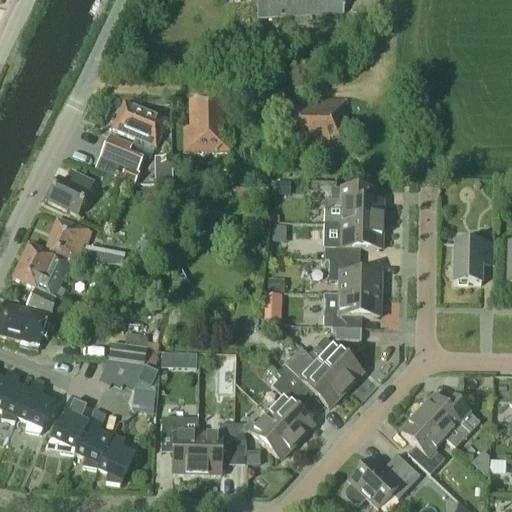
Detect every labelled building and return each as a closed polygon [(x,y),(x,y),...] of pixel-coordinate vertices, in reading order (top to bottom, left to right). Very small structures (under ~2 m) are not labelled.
[(342,16),(341,0),(231,0),(232,5),(256,4),(256,19),(342,16)] [(225,102),(190,102),(190,130),(183,130),(183,157),(228,157),(228,129),(225,130),(225,102)] [(345,103),(287,103),(286,154),(343,155),(345,103)] [(167,125),(125,106),(112,133),(154,153),(167,125)] [(110,138),(100,159),(132,173),(137,160),(128,156),(132,148),(110,138)] [(167,186),(167,164),(154,164),(154,186),(167,186)] [(94,187),(72,175),(66,186),(59,183),(48,204),(77,219),(94,187)] [(275,197),(290,198),(290,185),(276,184),(275,197)] [(146,206),(158,202),(154,190),(142,194),(146,206)] [(325,204),(325,227),(381,229),(381,205),(360,204),(360,192),(330,192),(330,204),(325,204)] [(82,251),(84,248),(86,248),(91,234),(56,222),(45,254),(78,266),(122,268),(123,261),(84,254),(85,252),(82,251)] [(323,264),(328,264),(359,264),(359,253),(380,253),(381,229),(325,227),(323,264)] [(493,236),(471,236),(471,248),(453,247),(452,287),(480,288),(480,270),(492,270),(493,236)] [(150,263),(156,248),(140,243),(135,259),(150,263)] [(55,263),(27,250),(12,281),(32,290),(34,291),(27,309),(64,319),(67,308),(56,302),(54,301),(53,300),(69,266),(63,264),(62,266),(55,263)] [(338,298),(379,299),(379,277),(358,276),(359,264),(328,264),(328,285),(339,286),(338,296),(338,298)] [(284,295),(285,283),(268,282),(268,295),(284,295)] [(378,321),(379,299),(338,298),(338,296),(328,296),(327,319),(326,332),(334,332),(360,332),(360,321),(378,321)] [(48,320),(1,306),(0,307),(0,340),(21,346),(20,349),(38,354),(48,320)] [(263,314),(263,330),(264,330),(279,330),(280,315),(263,314)] [(334,332),(334,344),(360,344),(360,332),(334,332)] [(143,369),(144,369),(156,371),(159,346),(147,345),(148,338),(127,335),(125,350),(145,353),(143,369)] [(361,377),(324,341),(316,349),(324,357),(316,366),(345,394),(361,377)] [(107,364),(121,366),(132,367),(143,369),(145,353),(125,350),(110,348),(107,364)] [(160,357),(160,372),(172,372),(172,357),(160,357)] [(276,378),(280,381),(283,385),(305,406),(313,397),(328,412),(345,394),(316,366),(308,374),(300,366),(293,359),(276,378)] [(109,390),(110,386),(121,366),(107,364),(98,385),(109,390)] [(121,366),(110,386),(121,391),(122,387),(132,367),(121,366)] [(132,367),(122,387),(133,392),(144,369),(143,369),(132,367)] [(156,371),(144,369),(133,392),(132,414),(152,415),(155,394),(152,391),(159,373),(156,372),(156,371)] [(8,376),(6,379),(0,392),(0,414),(1,415),(1,424),(14,426),(16,422),(31,391),(17,385),(19,381),(8,376)] [(33,387),(31,391),(16,422),(25,426),(25,434),(40,435),(55,402),(42,396),(47,385),(36,380),(33,387)] [(266,418),(296,446),(312,429),(297,414),(305,406),(283,385),(280,381),(271,390),(283,401),(266,418)] [(434,400),(417,418),(443,443),(460,425),(470,435),(478,426),(460,409),(452,417),(434,400)] [(59,456),(73,458),(87,425),(75,420),(78,412),(66,406),(50,442),(60,447),(59,456)] [(94,411),(87,425),(73,458),(83,463),(82,471),(96,473),(111,441),(110,441),(98,435),(106,417),(94,411)] [(296,446),(266,418),(250,436),(279,464),(296,446)] [(432,454),(443,443),(417,418),(400,436),(418,454),(410,462),(429,479),(443,464),(432,454)] [(196,479),(197,438),(197,422),(184,422),(161,421),(160,436),(160,437),(160,456),(172,457),(171,478),(196,479)] [(232,458),(233,428),(221,428),(220,438),(197,438),(196,479),(220,479),(220,458),(232,458)] [(233,428),(232,458),(244,459),(245,428),(233,428)] [(112,437),(110,441),(111,441),(96,473),(107,478),(105,487),(119,489),(134,456),(121,450),(124,442),(112,437)] [(418,480),(395,459),(381,475),(369,463),(348,485),(351,488),(344,495),(345,501),(353,509),(359,509),(366,502),(376,511),(377,511),(390,498),(396,504),(418,480)]
